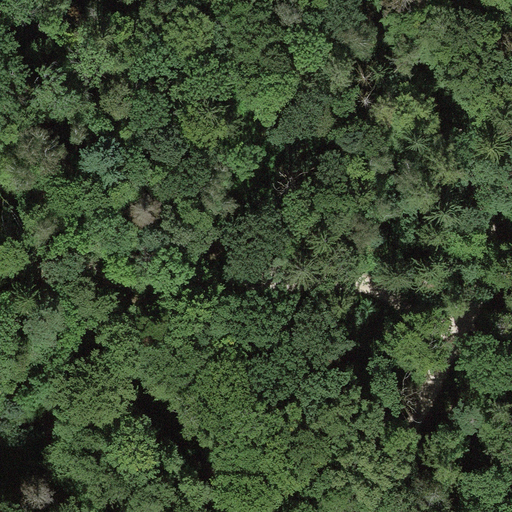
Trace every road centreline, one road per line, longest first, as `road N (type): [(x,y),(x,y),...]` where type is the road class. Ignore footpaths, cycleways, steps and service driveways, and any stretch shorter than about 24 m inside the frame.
road 1 (track): [(351,0),(432,98),(473,165),(491,223),(490,254),(371,511)]
road 2 (track): [(0,267),(129,279),(357,279),(456,333)]
road 3 (track): [(207,0),(263,167)]
road 4 (track): [(129,279),(0,170)]
